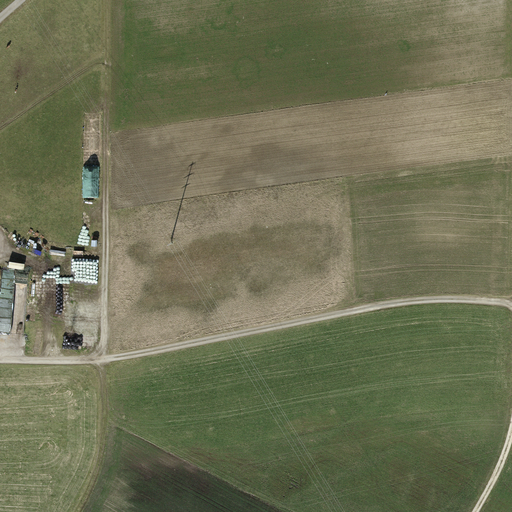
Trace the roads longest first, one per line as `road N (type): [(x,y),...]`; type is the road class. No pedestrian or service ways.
road 1 (track): [(102,362),(419,301),(511,304)]
road 2 (track): [(102,362),(100,465),(78,511)]
